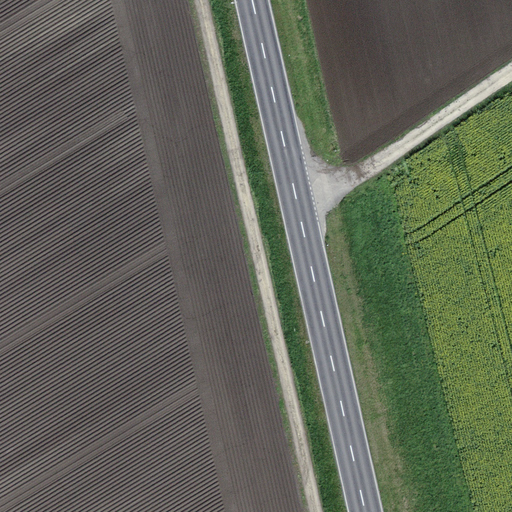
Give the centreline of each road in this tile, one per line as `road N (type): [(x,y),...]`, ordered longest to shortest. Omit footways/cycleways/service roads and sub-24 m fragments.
road 1 (secondary): [(363,511),(248,0)]
road 2 (track): [(304,511),(191,0)]
road 3 (track): [(511,75),(299,217)]
